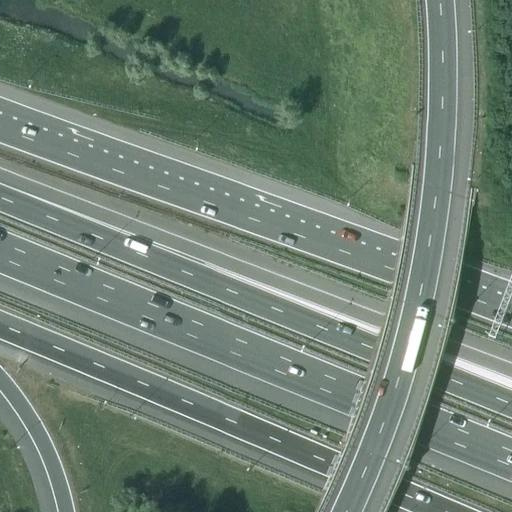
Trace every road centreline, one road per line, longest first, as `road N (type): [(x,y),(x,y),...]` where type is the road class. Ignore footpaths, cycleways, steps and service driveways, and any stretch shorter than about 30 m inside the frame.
road 1 (motorway): [(0,252),(511,459)]
road 2 (motorway): [(511,398),(0,193)]
road 3 (motorway): [(511,314),(0,126)]
road 4 (motorway): [(347,511),(396,383),(425,261),(441,119),(439,0)]
road 5 (motorway): [(0,327),(437,511)]
road 6 (motorway): [(0,382),(38,436),(65,511)]
